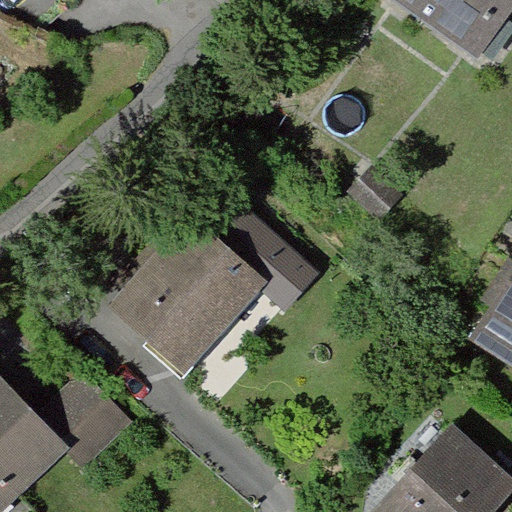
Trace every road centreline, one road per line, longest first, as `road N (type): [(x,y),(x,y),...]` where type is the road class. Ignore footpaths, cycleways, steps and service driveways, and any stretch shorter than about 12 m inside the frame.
road 1 (residential): [(254,0),(0,245)]
road 2 (residential): [(89,330),(282,511)]
